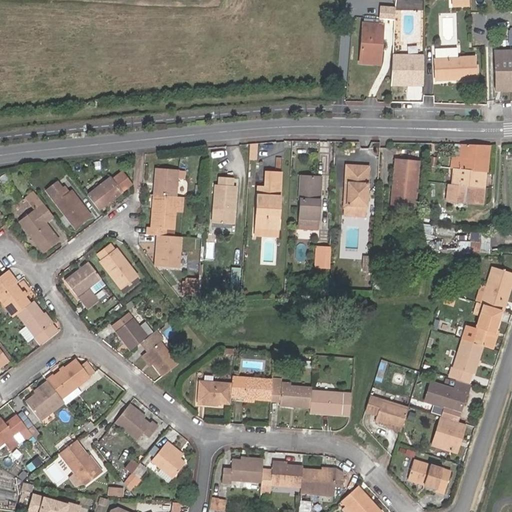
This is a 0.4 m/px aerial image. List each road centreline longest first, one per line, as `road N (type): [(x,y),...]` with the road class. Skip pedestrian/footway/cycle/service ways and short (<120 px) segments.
road 1 (tertiary): [(511,128),(278,127),(0,155)]
road 2 (residential): [(408,511),(344,448),(210,436)]
road 3 (residential): [(210,436),(78,333)]
road 4 (residential): [(511,355),(459,511)]
road 5 (residential): [(36,275),(135,204)]
